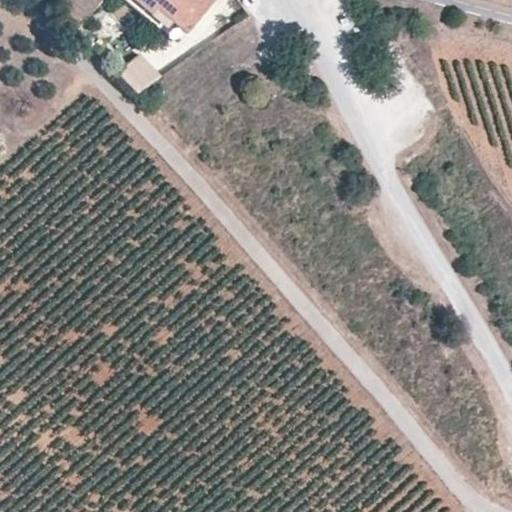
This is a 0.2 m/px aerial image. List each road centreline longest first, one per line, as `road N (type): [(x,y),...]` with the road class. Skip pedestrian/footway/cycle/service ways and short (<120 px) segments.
road 1 (unclassified): [(20,0),(125,105),(486,511)]
road 2 (unclassified): [(288,0),(511,412)]
